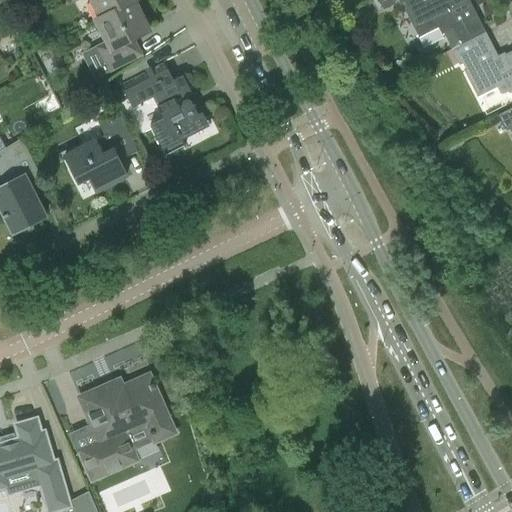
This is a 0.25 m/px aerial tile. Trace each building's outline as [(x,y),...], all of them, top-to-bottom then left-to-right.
[(91,0),(97,10),(101,17),(133,1),(134,0),(91,0)] [(392,0),(378,0),(383,10),(394,4),(392,0)] [(396,0),(399,5),(403,3),(418,33),(437,23),(444,36),(451,49),(457,46),(485,32),(468,0),(396,0)] [(101,17),(95,20),(106,42),(96,47),(108,70),(117,66),(134,57),(127,42),(133,39),(148,31),(133,1),(101,17)] [(451,49),(449,50),(456,63),(461,61),(476,90),(495,81),(502,94),(509,90),(511,96),(511,51),(498,58),(498,57),(485,32),(457,46),(451,49)] [(145,71),(119,84),(131,108),(152,97),(156,106),(158,109),(162,118),(149,125),(155,138),(164,156),(184,146),(180,137),(181,136),(180,134),(202,123),(191,102),(190,101),(189,100),(188,100),(187,100),(187,99),(186,99),(185,99),(184,99),(184,100),(182,95),(186,93),(178,77),(172,80),(163,62),(150,68),(153,74),(148,77),(145,71)] [(425,62),(408,71),(415,82),(431,73),(425,62)] [(511,107),(497,115),(504,129),(508,127),(511,135),(511,107)] [(64,155),(69,164),(78,182),(88,177),(95,191),(126,176),(115,154),(134,144),(117,110),(97,121),(104,135),(64,155)] [(0,177),(3,184),(0,185),(0,203),(5,213),(2,215),(3,218),(4,217),(13,234),(45,217),(31,191),(28,185),(40,179),(43,185),(45,184),(35,166),(21,140),(4,149),(0,151),(0,155),(0,156),(7,168),(0,171),(0,177)] [(79,398),(92,427),(99,443),(79,452),(91,480),(135,461),(131,450),(154,440),(154,441),(173,433),(148,376),(115,390),(116,392),(109,396),(108,394),(103,396),(100,389),(79,398)] [(68,506),(68,505),(56,462),(52,463),(43,433),(40,434),(36,420),(16,426),(20,439),(13,441),(13,443),(4,446),(2,445),(0,445),(0,488),(7,487),(9,493),(41,483),(49,511),(68,506)]
